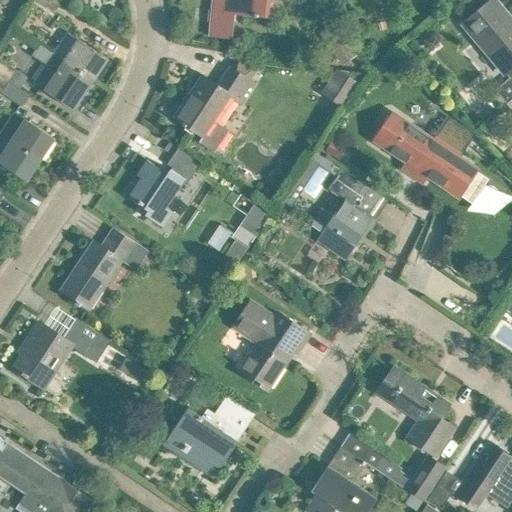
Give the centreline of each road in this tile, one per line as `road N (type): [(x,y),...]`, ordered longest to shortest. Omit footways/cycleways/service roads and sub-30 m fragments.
road 1 (residential): [(0,276),(128,73),(137,0)]
road 2 (residential): [(236,511),(266,463),(299,444),(332,387),(326,373),(381,288)]
road 3 (residential): [(381,288),(450,332),(457,364),(511,398)]
road 4 (residential): [(105,469),(0,394)]
